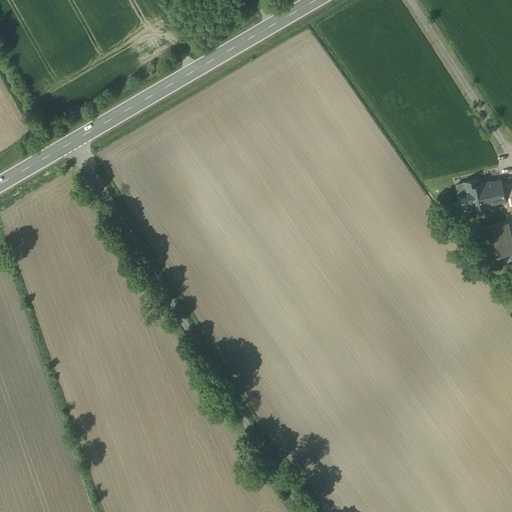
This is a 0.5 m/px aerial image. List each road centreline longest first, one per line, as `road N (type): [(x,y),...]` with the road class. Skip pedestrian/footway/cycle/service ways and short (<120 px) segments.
road 1 (track): [(303,511),(74,140)]
road 2 (secondary): [(0,183),(316,0)]
